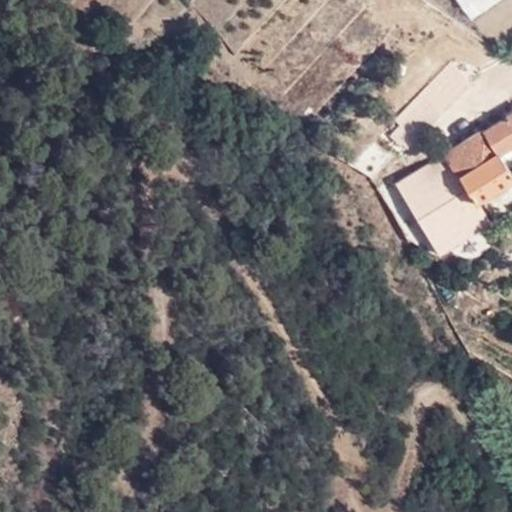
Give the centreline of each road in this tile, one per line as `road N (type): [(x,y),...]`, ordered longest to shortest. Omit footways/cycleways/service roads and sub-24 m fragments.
road 1 (track): [(360,511),(369,488),(361,431),(277,307),(252,251),(201,194),(165,209),(172,391),(144,474),(114,511)]
road 2 (track): [(511,488),(496,449),(466,427),(444,442),(440,488),(427,511)]
